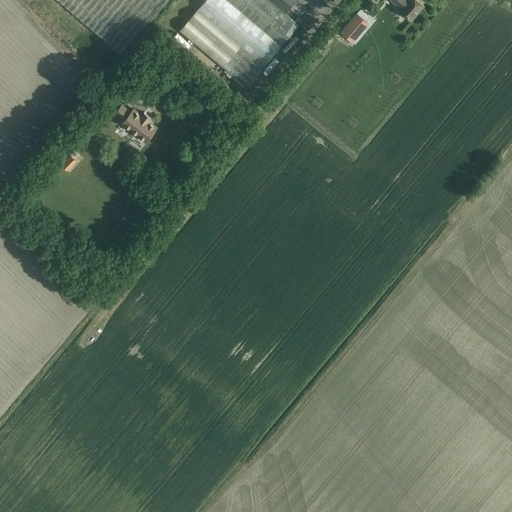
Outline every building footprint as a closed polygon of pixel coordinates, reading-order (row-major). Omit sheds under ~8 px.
[(51,0),(120,59),(170,0),(51,0)] [(205,0),(180,29),(247,86),(304,19),(291,8),(297,0),(205,0)] [(391,0),(401,7),(399,9),(411,20),(424,5),(417,0),(391,0)] [(360,9),(357,13),(341,31),(353,41),(369,23),(364,19),(368,15),(360,9)] [(199,96),(191,105),(209,120),(217,111),(199,96)] [(123,123),(145,141),(156,127),(148,121),(151,118),(144,112),(142,115),(134,109),(131,112),(122,105),(116,112),(125,120),(123,123)] [(145,341),(150,334),(146,331),(141,338),(145,341)]
